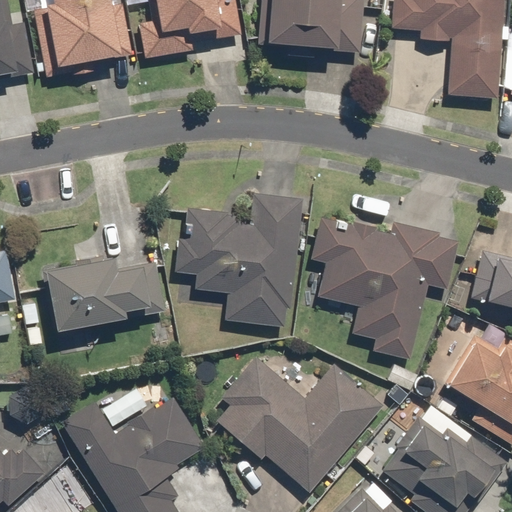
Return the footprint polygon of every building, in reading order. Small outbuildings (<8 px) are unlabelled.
[(9,21),(4,0),(0,0),(0,83),(38,75),(25,18),(9,21)] [(35,8),(48,75),(94,66),(92,59),(132,51),(123,2),(115,4),(114,0),(25,0),(28,9),(35,8)] [(125,0),(126,3),(143,0),(150,0),(154,21),(140,24),(145,54),(195,46),(194,41),(242,32),(236,0),(125,0)] [(260,0),(259,44),(286,45),(286,53),(317,54),(317,46),(344,47),(363,48),(364,0),(260,0)] [(449,91),(498,94),(504,0),(394,0),(392,25),(422,28),(421,36),(453,38),(449,91)] [(289,326),(301,199),(256,195),(253,221),(237,220),(237,216),(226,214),(226,207),(192,204),(189,240),(180,240),(177,271),(197,273),(196,286),(228,289),(225,320),(289,326)] [(414,359),(430,283),(451,287),(460,240),(438,235),(439,227),(391,218),(390,223),(321,209),(311,258),(328,261),(321,295),(361,303),(355,332),(376,336),(373,351),(414,359)] [(8,309),(0,311),(0,295),(18,291),(7,248),(0,249),(0,333),(14,330),(8,309)] [(511,302),(511,256),(481,251),(472,295),(511,302)] [(119,266),(116,253),(42,268),(54,329),(127,314),(125,308),(152,303),(143,261),(119,266)] [(511,441),(511,343),(503,338),(498,348),(475,335),(450,380),(483,398),(471,419),(511,441)] [(266,452),(310,489),(382,404),(333,363),(306,396),(256,354),(222,395),(232,402),(219,417),(264,455),(266,452)] [(48,409),(28,380),(5,396),(25,425),(48,409)] [(93,399),(60,420),(120,511),(182,511),(174,498),(180,494),(168,476),(184,465),(181,461),(206,444),(175,397),(157,408),(154,404),(114,430),(93,399)] [(450,433),(418,413),(383,470),(416,491),(411,498),(433,511),(467,511),(486,483),(490,486),(509,457),(469,432),(465,438),(452,430),(450,433)] [(0,499),(10,509),(48,471),(23,446),(18,450),(11,443),(5,449),(0,443),(0,499)] [(413,511),(412,511),(403,511),(391,498),(382,505),(364,484),(330,511),(413,511)]
